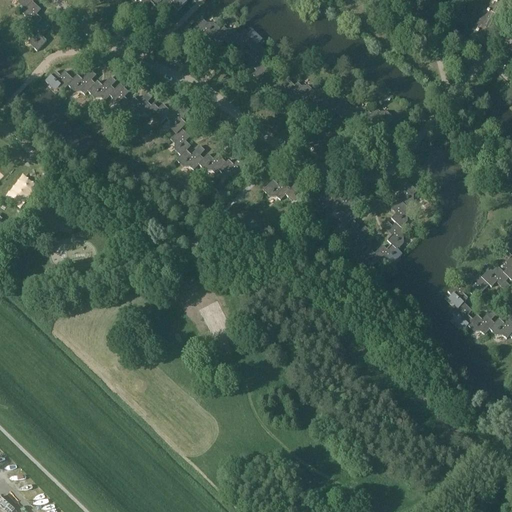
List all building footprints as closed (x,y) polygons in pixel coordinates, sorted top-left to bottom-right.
[(18,0),(19,5),(25,10),(25,11),(32,3),(33,3),(35,1),(33,0),(31,0),(31,1),(30,0),(18,0)] [(138,0),(142,3),(137,8),(142,12),(146,8),(152,1),(156,4),(154,6),(156,8),(160,4),(160,3),(163,0),(138,0)] [(163,0),(160,3),(160,4),(169,12),(175,5),(178,8),(176,10),(178,12),(188,2),(185,0),(163,0)] [(511,0),(497,0),(496,3),(495,5),(493,9),(490,7),(487,12),(487,14),(485,18),(482,16),(476,27),(479,29),(477,32),(476,34),(488,41),(492,34),(491,34),(499,19),(501,21),(507,10),(509,11),(511,5),(511,0)] [(25,10),(22,14),(25,17),(26,24),(32,30),(37,25),(42,20),(40,19),(38,20),(35,17),(41,11),(33,3),(32,3),(25,11),(25,10)] [(196,36),(191,40),(196,45),(201,40),(207,34),(210,37),(208,39),(210,41),(213,38),(212,38),(220,30),(213,24),(206,25),(203,21),(192,32),(196,36)] [(32,30),(26,36),(30,39),(30,46),(37,52),(47,42),(45,40),(43,42),(40,39),(46,33),(50,28),(45,23),(41,28),(37,25),(32,30)] [(223,27),(220,30),(212,38),(213,38),(221,46),(227,40),(230,43),(228,45),(230,47),(235,42),(234,42),(240,37),(239,36),(233,31),(226,31),(223,27)] [(245,31),(239,36),(240,37),(234,42),(235,42),(243,50),(249,44),(252,47),(250,49),(252,50),(252,51),(257,45),(258,45),(262,41),(256,35),(249,35),(245,31)] [(249,64),(244,69),(249,74),(254,69),(257,72),(262,67),(263,67),(268,62),(264,58),(264,51),(258,45),(257,45),(252,51),(252,50),(248,55),(250,57),(251,55),(255,58),(249,64)] [(511,57),(511,58),(511,57),(511,54),(502,64),(509,70),(511,70),(511,57)] [(262,94),(267,89),(273,83),(272,83),(269,80),(269,73),(263,67),(262,67),(257,72),(253,77),(255,79),(256,77),(259,80),(253,86),(262,94)] [(63,92),(68,87),(68,86),(73,81),(64,73),(58,79),(55,76),(57,74),(55,72),(45,82),(52,88),(59,88),(63,92)] [(73,81),(68,86),(68,87),(74,93),(81,92),(85,96),(88,93),(95,85),(91,81),(96,77),(91,72),(86,77),(80,83),(77,80),(79,78),(77,76),(73,81)] [(95,85),(88,93),(94,99),(101,99),(105,102),(110,97),(115,91),(111,88),(116,83),(111,78),(106,83),(100,89),(97,86),(99,84),(97,82),(95,85)] [(267,89),(276,97),(282,91),(285,94),(283,95),(285,97),(287,95),(295,87),(294,87),(288,81),(281,81),(278,78),(272,83),(273,83),(267,89)] [(298,84),(294,87),(295,87),(287,95),(296,103),(302,97),(305,100),(303,102),(305,104),(310,99),(309,99),(315,93),(314,93),(308,87),(301,87),(298,84)] [(120,85),(115,91),(110,97),(113,100),(113,107),(120,113),(124,109),(129,103),(127,101),(126,103),(123,100),(129,94),(120,85)] [(319,89),(314,93),(315,93),(309,99),(310,99),(311,101),(313,99),(316,102),(310,108),(319,116),(324,111),(329,105),(325,102),(325,95),(319,89)] [(129,103),(124,109),(130,115),(137,115),(141,118),(144,115),(151,107),(148,104),(152,99),(147,94),(143,99),(137,105),(134,102),(135,100),(133,98),(129,103)] [(324,111),(332,119),(338,113),(341,116),(340,117),(342,119),(344,117),(351,109),(345,103),(338,103),(334,100),(329,105),(324,111)] [(161,125),(166,119),(171,113),(163,105),(157,111),(154,108),(155,107),(153,105),(151,107),(144,115),(150,121),(157,121),(161,125)] [(171,113),(166,119),(170,122),(170,129),(176,135),(181,130),(182,130),(186,125),(184,123),(182,125),(179,122),(185,116),(190,111),(185,106),(180,111),(176,108),(171,113)] [(354,106),(351,109),(344,117),(352,125),(358,119),(361,122),(360,123),(362,125),(366,121),(371,115),(365,109),(358,109),(354,106)] [(369,124),(365,129),(370,134),(374,129),(380,123),(383,126),(382,127),(384,129),(393,119),(387,113),(380,113),(376,110),(371,115),(366,121),(369,124)] [(190,138),(182,130),(181,130),(176,135),(170,141),(174,144),(174,151),(180,157),(181,157),(186,152),(191,147),(189,146),(187,147),(184,144),(190,138)] [(180,157),(176,162),(183,168),(190,168),(193,172),(199,166),(198,166),(204,160),(200,157),(205,152),(200,147),(195,152),(189,158),(186,155),(188,154),(186,152),(181,157),(180,157)] [(208,156),(204,160),(198,166),(199,166),(205,172),(212,172),(216,175),(219,172),(226,164),(218,156),(211,162),(208,159),(210,157),(208,156)] [(219,172),(225,178),(232,178),(236,181),(246,170),(238,162),(232,168),(228,165),(230,164),(228,162),(226,164),(219,172)] [(270,184),(263,192),(270,198),(276,198),(280,202),(285,196),(291,190),(290,190),(285,184),(282,182),(280,184),(276,188),(273,185),(274,184),(275,184),(273,182),(270,184)] [(399,198),(397,200),(399,202),(400,202),(407,209),(408,209),(413,203),(413,196),(417,192),(409,184),(406,182),(403,184),(397,190),(404,196),(401,200),(399,198)] [(295,186),(290,190),(291,190),(285,196),(292,202),(299,202),(302,205),(305,202),(313,194),(312,194),(304,186),(298,192),(295,189),(297,188),(295,186)] [(333,200),(332,200),(324,192),(318,198),(315,195),(317,194),(315,192),(312,194),(313,194),(305,202),(312,208),(318,208),(322,212),(328,206),(327,206),(333,200)] [(333,200),(327,206),(328,206),(334,212),(335,212),(341,212),(344,215),(350,210),(355,204),(346,196),(340,202),(337,199),(339,198),(337,196),(332,200),(333,200)] [(393,218),(391,220),(395,224),(396,224),(401,229),(407,223),(407,216),(411,212),(408,209),(407,209),(400,202),(399,202),(391,210),(393,212),(398,216),(395,220),(393,218)] [(344,215),(339,220),(343,224),(343,231),(349,237),(357,229),(357,230),(359,227),(357,225),(355,227),(352,224),(358,218),(352,212),(350,210),(344,215)] [(387,223),(383,228),(387,233),(394,239),(391,242),(389,240),(387,242),(392,246),(397,251),(403,245),(403,238),(407,234),(401,229),(396,224),(395,224),(392,228),(387,223)] [(349,237),(346,240),(350,244),(350,251),(356,257),(361,252),(366,247),(364,245),(362,247),(359,244),(365,238),(370,233),(365,228),(360,233),(357,230),(357,229),(349,237)] [(392,246),(390,248),(392,250),(389,253),(383,247),(375,255),(374,255),(380,261),(385,266),(389,262),(396,262),(402,255),(397,251),(392,246)] [(367,258),(361,252),(356,257),(352,260),(363,271),(367,267),(374,267),(380,261),(374,255),(375,255),(370,251),(368,253),(370,255),(367,258)] [(503,274),(509,279),(511,282),(511,257),(506,263),(507,270),(503,274)] [(481,279),(489,286),(491,288),(493,286),(491,285),(494,282),(505,292),(510,287),(505,283),(509,279),(503,274),(498,268),(494,272),(487,272),(481,279)] [(462,286),(467,291),(466,291),(471,296),(473,294),(472,292),(475,289),(481,295),(489,286),(481,279),(478,275),(475,279),(468,279),(462,286)] [(458,282),(448,293),(452,297),(452,300),(452,303),(452,304),(458,309),(458,310),(463,304),(468,300),(466,298),(464,300),(461,297),(466,291),(467,291),(462,286),(458,282)] [(458,309),(453,315),(457,319),(457,325),(457,326),(463,331),(467,327),(473,321),(472,321),(471,319),(469,321),(466,318),(472,312),(463,304),(458,310),(458,309)] [(473,321),(467,327),(473,333),(480,333),(484,336),(489,331),(495,325),(494,325),(491,322),(496,317),(491,312),(486,317),(480,323),(477,320),(479,318),(477,317),(472,321),(473,321)] [(495,325),(489,331),(496,337),(502,337),(506,340),(509,337),(511,333),(511,316),(508,321),(502,327),(499,324),(501,322),(499,320),(494,325),(495,325)]
